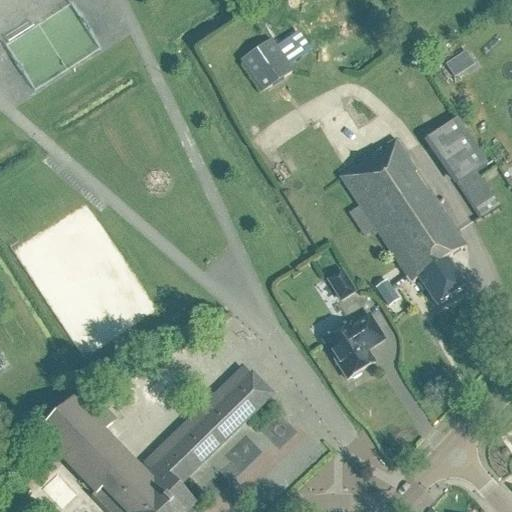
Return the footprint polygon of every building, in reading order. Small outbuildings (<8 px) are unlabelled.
[(293,73),(273,43),(241,64),(261,94),(293,73)] [(472,65),(463,51),(442,64),(452,79),(472,65)] [(487,167),(456,122),(423,144),(454,189),(487,167)] [(395,142),(340,179),(359,209),(410,285),(418,279),(437,307),(464,288),(446,261),(466,248),(395,142)] [(497,209),(511,194),(488,169),(473,183),(497,209)] [(340,302),(354,293),(341,273),(328,281),(340,302)] [(397,299),(383,280),(372,288),(384,306),(397,299)] [(350,325),(322,342),(346,381),(350,379),(353,380),(361,375),(361,372),(373,364),(366,352),(384,341),(369,317),(351,328),(350,325)] [(175,488),(270,396),(251,376),(248,379),(240,372),(137,473),(127,463),(128,462),(101,434),(113,422),(86,395),(74,406),(71,403),(37,437),(93,495),(89,498),(102,511),(185,511),(192,506),(175,488)]
